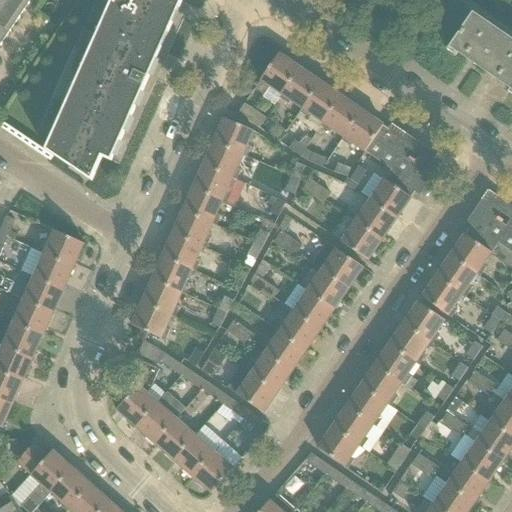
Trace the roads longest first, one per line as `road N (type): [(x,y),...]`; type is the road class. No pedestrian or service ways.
road 1 (residential): [(233,511),(493,143)]
road 2 (residential): [(165,511),(96,428),(86,392),(130,244)]
road 3 (residential): [(130,244),(238,0)]
road 4 (residential): [(493,143),(274,0)]
road 5 (residential): [(0,155),(130,244)]
